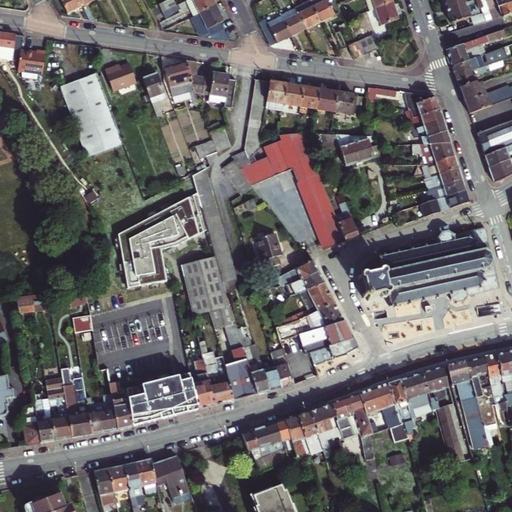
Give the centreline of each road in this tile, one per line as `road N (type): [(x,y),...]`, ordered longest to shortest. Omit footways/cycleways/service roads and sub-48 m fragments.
road 1 (primary): [(0,471),(247,414),(380,362)]
road 2 (residential): [(489,204),(363,246),(344,260),(341,287),(380,362)]
road 3 (residential): [(52,28),(263,61)]
road 4 (residential): [(263,61),(414,83),(445,79)]
road 5 (primary): [(380,362),(511,327)]
road 6 (residential): [(445,79),(489,204)]
